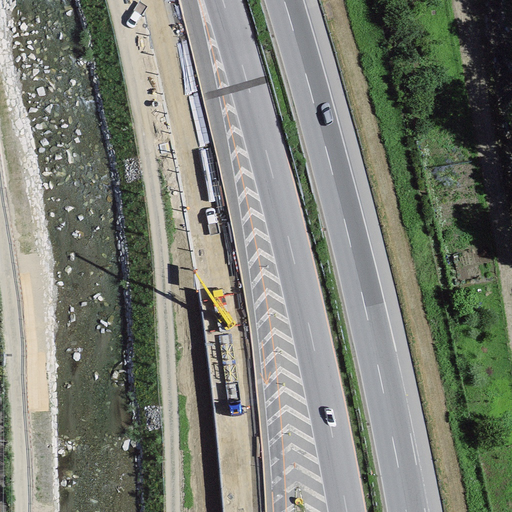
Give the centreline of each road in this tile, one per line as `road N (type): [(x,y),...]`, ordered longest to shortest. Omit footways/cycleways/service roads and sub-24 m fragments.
road 1 (motorway): [(221,0),(291,254),(345,511)]
road 2 (motorway): [(405,511),(347,234),(283,0)]
road 3 (motorway): [(179,0),(234,292),(255,511)]
road 4 (track): [(461,0),(511,322)]
road 5 (unclassified): [(31,511),(0,208)]
